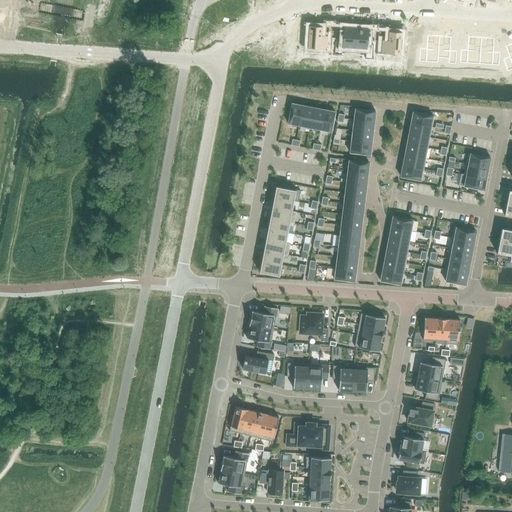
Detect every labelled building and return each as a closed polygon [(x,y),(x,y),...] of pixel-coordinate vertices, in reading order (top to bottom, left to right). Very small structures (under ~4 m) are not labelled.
[(308,25),(307,45),(327,47),(327,37),(321,36),(322,26),(308,25)] [(335,41),(334,54),(341,54),(341,47),(354,48),(355,27),(343,26),(342,42),(335,41)] [(355,27),(354,48),(366,49),(366,56),(372,57),(373,44),(367,44),(368,28),(355,27)] [(382,41),(381,51),(401,52),(402,32),(388,31),(387,41),(382,41)] [(420,48),(419,62),(426,62),(427,57),(438,58),(439,36),(427,35),(426,49),(420,48)] [(439,36),(438,58),(449,59),(448,64),(456,64),(457,51),(450,51),(451,37),(439,36)] [(461,50),(460,63),(467,63),(467,59),(480,60),(481,37),(468,37),(467,50),(461,50)] [(481,37),(480,60),(492,60),(492,65),(499,66),(500,53),(493,52),(494,38),(481,37)] [(509,58),(503,60),(508,72),(511,70),(511,44),(506,47),(509,58)] [(303,105),(292,103),(288,123),(299,126),(303,105)] [(313,107),(303,105),(299,126),(309,128),(313,107)] [(324,110),(313,107),(309,128),(320,130),(324,110)] [(375,111),(355,109),(354,120),(374,122),(375,111)] [(324,110),(320,130),(331,132),(335,112),(324,110)] [(433,116),(413,112),(411,123),(431,127),(433,116)] [(374,122),(354,120),(352,131),(373,133),(374,122)] [(431,127),(411,123),(409,133),(429,137),(431,127)] [(371,144),(373,133),(352,131),(351,141),(371,144)] [(429,137),(409,133),(406,144),(427,148),(429,137)] [(370,155),(371,144),(351,141),(350,152),(370,155)] [(427,148),(406,144),(404,155),(425,158),(427,148)] [(466,164),(488,168),(490,157),(468,153),(466,164)] [(425,158),(404,155),(402,165),(423,169),(425,158)] [(369,163),(349,160),(347,171),(368,174),(369,163)] [(464,175),(486,179),(488,168),(466,164),(464,174),(464,175)] [(423,169),(402,165),(400,176),(420,180),(423,169)] [(368,174),(347,171),(346,182),(366,185),(368,174)] [(464,175),(464,174),(459,173),(457,185),(484,190),(486,179),(464,175)] [(366,185),(346,182),(345,193),(365,195),(366,185)] [(276,186),(273,197),(294,201),(296,190),(276,186)] [(365,195),(345,193),(343,204),(364,206),(365,195)] [(273,197),(271,208),(292,212),(292,211),(294,201),(273,197)] [(364,206),(343,204),(342,214),(362,217),(364,206)] [(289,222),(289,223),(294,224),(296,212),(292,211),(292,212),(271,208),(269,218),(289,222)] [(362,217),(342,214),(341,225),(361,227),(362,217)] [(413,220),(393,216),(390,227),(411,231),(413,220)] [(269,218),(267,229),(287,233),(289,223),(289,222),(269,218)] [(361,227),(341,225),(339,236),(360,238),(361,227)] [(411,231),(390,227),(388,238),(408,242),(411,231)] [(453,227),(451,238),(474,242),(476,231),(453,227)] [(511,229),(501,228),(499,240),(511,242),(511,229)] [(267,229),(265,240),(285,243),(287,233),(267,229)] [(360,238),(339,236),(338,246),(358,249),(360,238)] [(408,242),(388,238),(386,248),(406,252),(408,242)] [(474,242),(451,238),(449,249),(472,253),(474,242)] [(285,243),(265,240),(263,250),(283,254),(283,255),(288,255),(290,244),(285,243)] [(511,242),(499,240),(497,252),(511,255),(510,263),(511,262),(511,242)] [(358,249),(338,246),(337,257),(357,260),(358,249)] [(406,252),(386,248),(384,259),(404,263),(406,252)] [(449,249),(447,259),(470,263),(472,253),(449,249)] [(263,250),(261,261),(281,265),(283,255),(283,254),(263,250)] [(357,260),(337,257),(335,268),(356,270),(357,260)] [(404,263),(384,259),(382,270),(402,273),(404,263)] [(447,259),(445,270),(468,274),(470,263),(447,259)] [(281,265),(261,261),(259,272),(279,276),(281,265)] [(356,270),(335,268),(334,279),(354,282),(356,270)] [(402,273),(382,270),(380,281),(400,285),(402,273)] [(468,274),(445,270),(447,271),(445,281),(465,285),(468,274)] [(249,324),(274,329),(278,308),(264,306),(263,313),(252,311),(249,324)] [(301,316),(300,333),(321,335),(320,341),(327,341),(328,329),(322,329),(323,314),(307,313),(307,316),(301,316)] [(358,324),(383,329),(385,318),(377,316),(377,315),(369,313),(369,315),(361,313),(358,324)] [(435,341),(436,338),(435,338),(436,318),(424,317),(424,326),(422,325),(421,334),(423,334),(423,340),(435,341)] [(435,338),(436,338),(446,339),(448,319),(436,318),(435,338)] [(446,339),(445,344),(458,345),(459,336),(460,336),(461,328),(459,328),(460,319),(448,319),(446,339)] [(270,349),(274,329),(249,324),(246,338),(258,340),(256,347),(270,349)] [(356,335),(381,340),(383,329),(358,324),(356,335)] [(379,351),(381,340),(356,335),(354,346),(379,351)] [(245,355),(243,369),(270,374),(274,355),(257,351),(256,357),(245,355)] [(417,375),(442,380),(446,359),(432,357),(431,364),(420,362),(417,375)] [(307,389),(308,364),(287,362),(287,376),(294,376),(293,388),(307,389)] [(329,365),(308,364),(307,389),(320,389),(321,378),(328,379),(329,365)] [(352,391),(354,369),(341,368),(341,366),(334,365),(333,365),(332,381),(339,381),(338,391),(352,391)] [(366,370),(354,369),(352,391),(366,392),(367,381),(374,381),(375,368),(374,368),(366,367),(366,370)] [(438,400),(442,380),(417,375),(415,389),(426,391),(425,398),(438,400)] [(409,415),(408,421),(430,426),(433,412),(434,412),(435,405),(423,402),(421,409),(410,407),(410,409),(409,409),(408,415),(409,415)] [(240,433),(246,409),(235,406),(235,407),(233,416),(231,415),(229,423),(231,424),(231,425),(230,425),(230,426),(229,431),(240,433)] [(257,412),(246,409),(240,433),(251,436),(257,412)] [(257,412),(251,436),(262,439),(268,414),(257,412)] [(279,417),(268,414),(262,439),(272,442),(279,417)] [(295,424),(294,436),(298,436),(298,445),(320,446),(319,449),(328,449),(329,432),(329,426),(322,425),(315,425),(315,423),(307,423),(307,424),(295,424)] [(400,447),(403,448),(421,451),(424,434),(412,431),(411,437),(402,435),(400,447)] [(511,434),(502,434),(498,471),(511,472),(511,434)] [(399,447),(397,459),(407,461),(405,467),(418,469),(419,463),(424,464),(426,452),(421,451),(403,448),(400,447),(399,447)] [(223,455),(220,469),(245,474),(249,453),(235,451),(234,458),(223,455)] [(305,468),(310,468),(310,467),(331,469),(331,458),(306,457),(305,468)] [(310,468),(310,478),(330,479),(331,469),(310,467),(310,468)] [(245,474),(220,469),(218,483),(229,485),(227,492),(241,494),(245,474)] [(267,492),(282,493),(284,471),(268,470),(268,471),(261,471),(259,483),(267,483),(267,492)] [(397,482),(396,492),(418,493),(425,494),(426,479),(420,478),(415,478),(416,472),(403,471),(403,477),(399,477),(398,482),(397,482)] [(310,478),(309,488),(329,489),(330,479),(310,478)] [(329,489),(309,488),(308,499),(329,500),(329,489)] [(410,511),(411,502),(399,501),(399,507),(389,506),(388,511),(410,511)]
